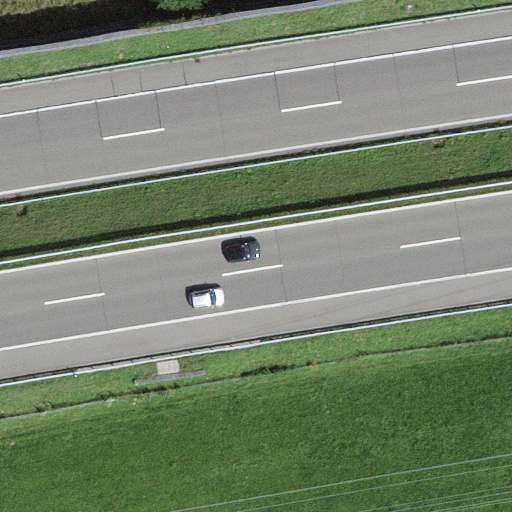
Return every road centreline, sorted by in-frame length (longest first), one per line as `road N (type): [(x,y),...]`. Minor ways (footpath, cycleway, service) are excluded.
road 1 (motorway): [(0,313),(511,232)]
road 2 (motorway): [(511,78),(0,157)]
